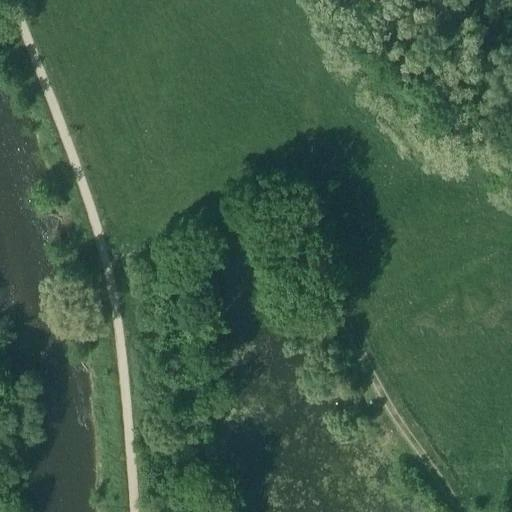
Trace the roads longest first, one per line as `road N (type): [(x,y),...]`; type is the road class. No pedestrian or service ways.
road 1 (track): [(23,0),(128,287),(150,511)]
road 2 (track): [(472,511),(414,429),(319,240),(316,167)]
